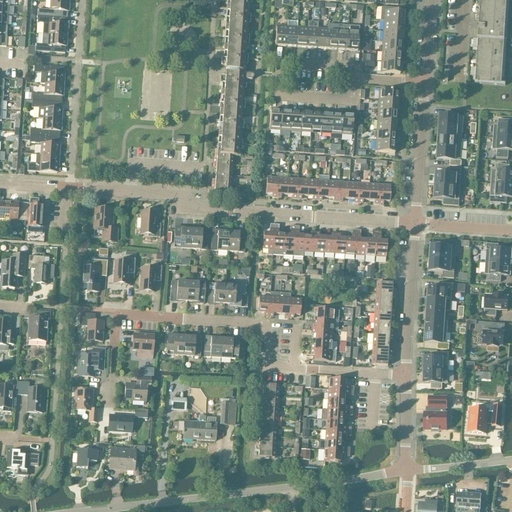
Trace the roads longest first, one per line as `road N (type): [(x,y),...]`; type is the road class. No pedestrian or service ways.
road 1 (residential): [(415,222),(253,213),(207,208),(177,193),(0,182)]
road 2 (residential): [(113,312),(262,325),(262,367),(406,376)]
road 3 (residential): [(78,511),(405,471)]
road 4 (residential): [(354,80),(345,62),(290,59),(279,67),(281,93),(342,98),(353,90)]
road 5 (residential): [(406,376),(415,222)]
road 6 (residential): [(415,222),(423,84)]
